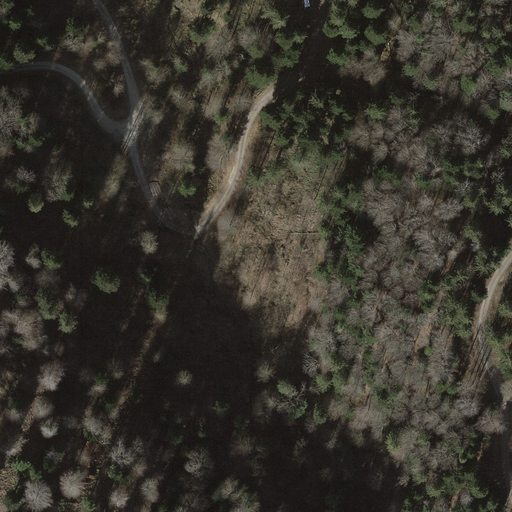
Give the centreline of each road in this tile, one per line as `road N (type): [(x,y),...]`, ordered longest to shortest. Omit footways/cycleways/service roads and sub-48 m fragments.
road 1 (track): [(130,133),(137,176),(164,220),(195,233),(227,184),(243,126),(316,50),(320,0)]
road 2 (track): [(511,264),(495,287),(485,332),(506,399),(511,454)]
road 3 (track): [(130,133),(117,136),(87,91),(59,68),(0,74)]
road 4 (track): [(92,0),(128,82),(130,133)]
